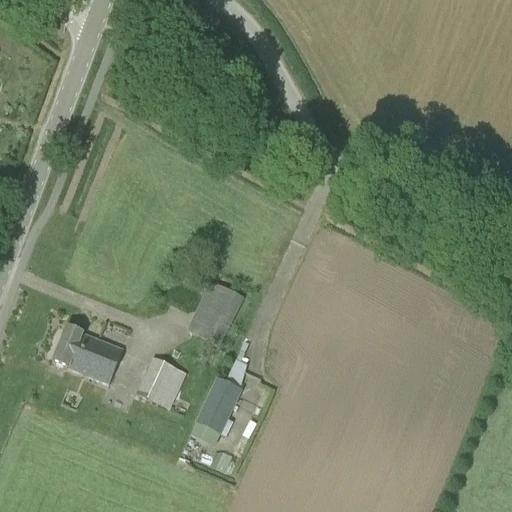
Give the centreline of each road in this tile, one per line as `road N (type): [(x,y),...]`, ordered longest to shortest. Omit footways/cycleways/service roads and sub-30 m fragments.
road 1 (unclassified): [(511,258),(326,154),(267,51),(217,0)]
road 2 (tertiary): [(0,267),(90,32)]
